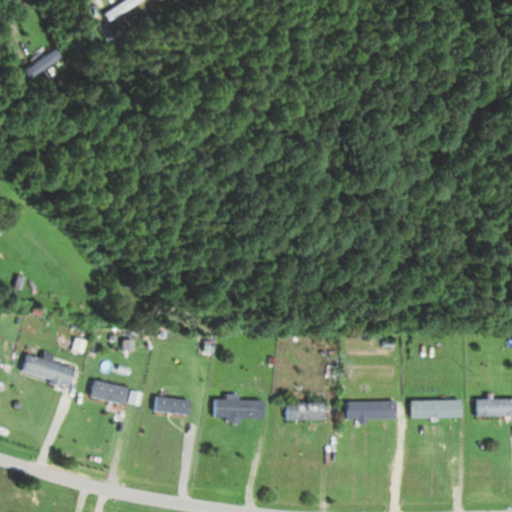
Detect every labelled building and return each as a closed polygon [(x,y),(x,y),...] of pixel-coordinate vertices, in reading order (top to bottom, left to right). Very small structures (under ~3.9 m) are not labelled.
[(56,70),(50,62),(59,56),(53,47),(15,73),(21,82),(36,72),(41,80),(56,70)] [(72,366),(23,354),(19,372),(68,384),(72,366)] [(122,404),(126,386),(92,379),(88,396),(122,404)] [(152,411),(187,414),(188,398),(153,395),(152,411)] [(511,397),(474,397),(474,415),(511,414),(511,397)] [(213,417),(262,417),(262,398),(213,398),(213,417)] [(459,416),(459,398),(409,398),(409,416),(459,416)] [(395,418),(395,399),(344,399),(344,418),(395,418)] [(321,418),(321,401),(285,401),(285,418),(321,418)]
